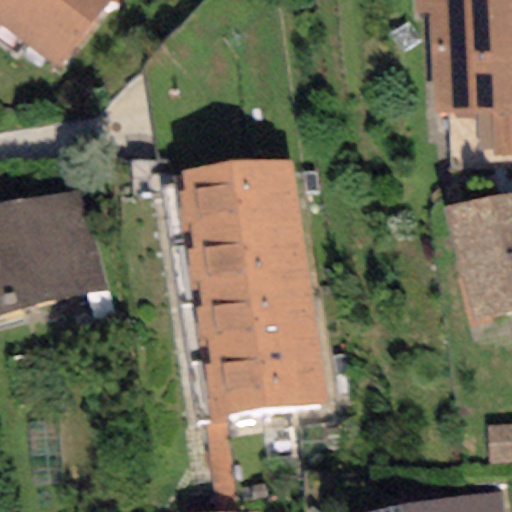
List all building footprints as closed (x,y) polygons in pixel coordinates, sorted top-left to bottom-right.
[(107,0),(0,0),(0,25),(55,68),(107,0)] [(511,0),(414,0),(416,15),(430,15),(435,115),(472,114),(474,163),(511,161),(511,0)] [(292,155),(178,170),(210,417),(324,402),(292,155)] [(0,206),(0,317),(105,289),(78,186),(0,206)] [(511,191),(445,205),(471,328),(511,319),(511,191)] [(503,511),(501,493),(387,511),(503,511)]
